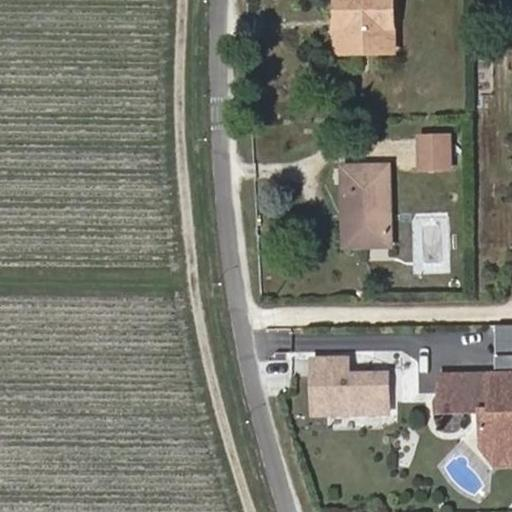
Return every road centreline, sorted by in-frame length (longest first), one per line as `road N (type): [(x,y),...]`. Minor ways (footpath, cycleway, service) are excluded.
road 1 (track): [(254,511),(186,227),(180,0)]
road 2 (residential): [(221,0),(232,262),(289,511)]
